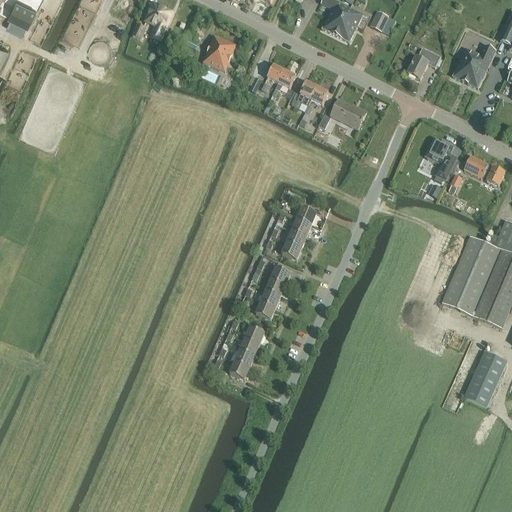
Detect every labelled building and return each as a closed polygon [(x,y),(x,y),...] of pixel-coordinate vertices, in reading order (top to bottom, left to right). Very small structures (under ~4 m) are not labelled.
[(17,0),(37,10),(42,0),(17,0)] [(324,0),(321,7),(333,13),(323,32),(335,38),(350,10),(339,5),(330,0),(324,0)] [(37,12),(16,2),(7,20),(28,30),(37,12)] [(163,31),(172,12),(154,3),(146,21),(157,27),(153,36),(162,40),(166,32),(163,31)] [(350,10),(335,38),(350,46),(365,17),(363,17),(355,13),(350,10)] [(378,14),(371,28),(382,33),(389,19),(378,14)] [(511,20),(501,44),(511,49),(511,47),(511,20)] [(27,30),(11,22),(8,28),(24,36),(27,30)] [(140,39),(146,27),(139,24),(133,36),(140,39)] [(122,43),(124,38),(112,33),(110,37),(122,43)] [(215,39),(204,65),(224,74),(235,48),(215,39)] [(196,51),(199,45),(188,40),(185,46),(196,51)] [(0,71),(10,53),(0,47),(0,71)] [(496,53),(485,48),(481,58),(466,51),(453,79),(478,91),(496,53)] [(435,71),(440,59),(422,51),(418,60),(416,59),(408,76),(420,81),(427,67),(435,71)] [(279,85),(285,73),(274,68),(268,80),(279,85)] [(285,73),(279,85),(279,86),(272,98),(277,100),(283,88),(290,91),(296,78),(285,73)] [(256,80),(250,92),(256,95),(262,83),(256,80)] [(311,101),(317,89),(306,84),(297,102),(302,104),(305,98),(311,101)] [(270,88),(265,86),(261,92),(266,95),(270,88)] [(317,89),(311,101),(322,107),(328,95),(317,89)] [(331,117),(359,131),(368,114),(359,110),(358,111),(339,102),(331,117)] [(325,132),(331,121),(325,117),(319,129),(325,132)] [(302,121),(299,127),(305,130),(308,124),(307,124),(302,121)] [(443,166),(439,173),(437,177),(447,182),(459,160),(451,156),(455,149),(436,140),(427,158),(429,159),(429,161),(435,164),(437,163),(443,166)] [(465,171),(500,189),(507,176),(471,158),(465,171)] [(460,189),(464,181),(458,177),(453,186),(460,189)] [(429,197),(436,200),(438,201),(443,191),(434,187),(429,197)] [(289,203),(298,207),(301,201),(292,197),(289,203)] [(296,221),(311,228),(315,216),(300,210),(296,221)] [(281,215),(279,222),(277,226),(281,228),(283,224),(286,217),(281,215)] [(311,228),(296,221),(291,232),(306,239),(311,228)] [(502,331),(511,307),(511,225),(505,223),(499,238),(495,236),(490,247),(472,239),(443,305),(472,317),(500,253),(503,254),(474,318),(502,331)] [(306,239),(291,232),(286,244),(301,250),(306,239)] [(301,250),(286,244),(282,256),(297,262),(301,250)] [(271,281),(285,288),(290,276),(276,270),(271,281)] [(285,288),(271,281),(266,292),(281,299),(285,288)] [(281,299),(266,292),(261,304),(276,310),(281,299)] [(276,310),(261,304),(256,316),(271,322),(276,310)] [(393,304),(389,314),(407,320),(411,311),(393,304)] [(245,343),(260,349),(265,337),(250,331),(245,343)] [(434,342),(431,347),(440,351),(443,347),(448,350),(452,342),(448,340),(445,347),(434,342)] [(260,349),(245,343),(241,354),(255,360),(260,349)] [(255,360),(241,354),(236,365),(251,371),(255,360)] [(484,355),(463,401),(486,411),(507,365),(484,355)] [(225,374),(219,371),(222,365),(217,362),(212,376),(223,381),(225,374)] [(251,371),(236,365),(231,377),(246,383),(251,371)]
